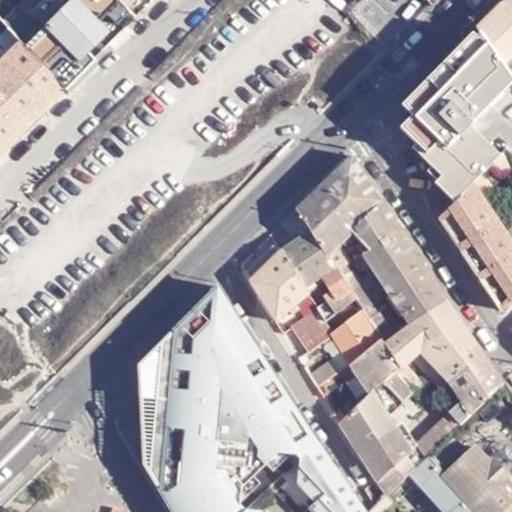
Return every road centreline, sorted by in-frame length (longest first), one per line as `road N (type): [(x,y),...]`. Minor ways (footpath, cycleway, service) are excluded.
road 1 (residential): [(372,503),(211,249)]
road 2 (residential): [(0,190),(192,0)]
road 3 (residential): [(497,335),(353,112)]
road 4 (tertiary): [(72,390),(211,249)]
road 5 (tertiary): [(211,249),(353,112)]
road 6 (tertiary): [(353,112),(464,0)]
road 7 (residential): [(72,390),(149,511)]
